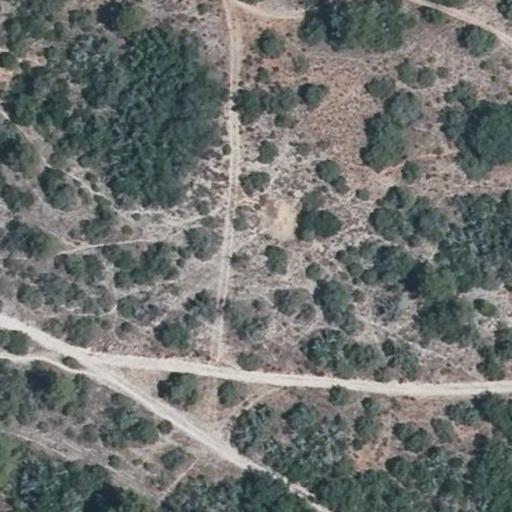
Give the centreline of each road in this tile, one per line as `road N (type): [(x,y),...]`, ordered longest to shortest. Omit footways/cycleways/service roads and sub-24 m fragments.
road 1 (track): [(77,357),(376,384),(511,384)]
road 2 (track): [(0,321),(77,357),(324,511)]
road 3 (track): [(227,0),(235,23),(235,100),(218,372)]
